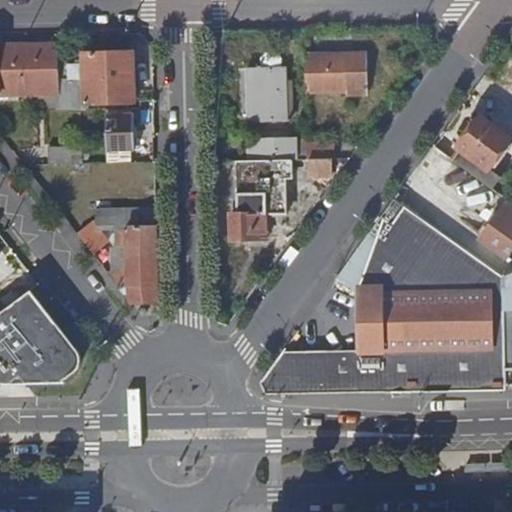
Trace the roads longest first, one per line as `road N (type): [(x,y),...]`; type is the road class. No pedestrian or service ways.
road 1 (residential): [(221,375),(509,0)]
road 2 (residential): [(189,361),(182,5)]
road 3 (residential): [(223,484),(274,496),(511,492)]
road 4 (residential): [(142,373),(0,184)]
road 5 (residential): [(182,5),(398,0)]
road 6 (primary): [(429,436),(292,416),(233,418)]
road 7 (primary): [(233,446),(429,436)]
road 8 (residential): [(0,9),(182,5)]
road 9 (residential): [(0,498),(146,493)]
road 10 (primary): [(126,419),(0,422)]
road 11 (primary): [(0,450),(126,448)]
